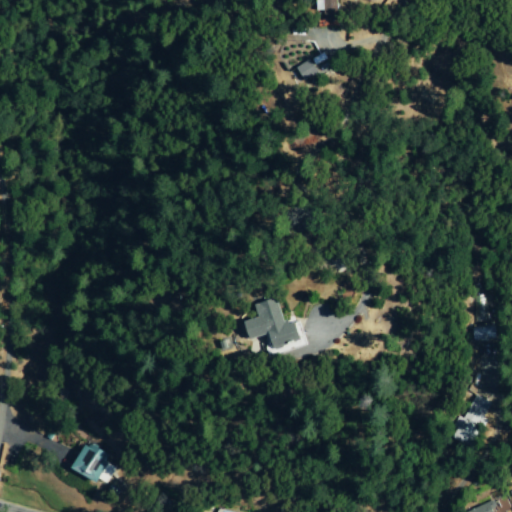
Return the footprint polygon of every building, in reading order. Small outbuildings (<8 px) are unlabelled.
[(317,0),(318,12),(339,11),(338,0),(317,0)] [(297,65),(303,81),(331,69),(325,54),(297,65)] [(298,339),(293,321),(279,325),(272,298),(249,305),(253,318),(237,322),(242,340),(262,335),(266,347),(298,339)] [(489,327),(470,327),(471,341),(489,340),(489,327)] [(490,406),(472,396),(455,427),(456,428),(451,438),(468,447),(490,406)] [(94,483),(107,457),(82,444),(69,469),(94,483)]
